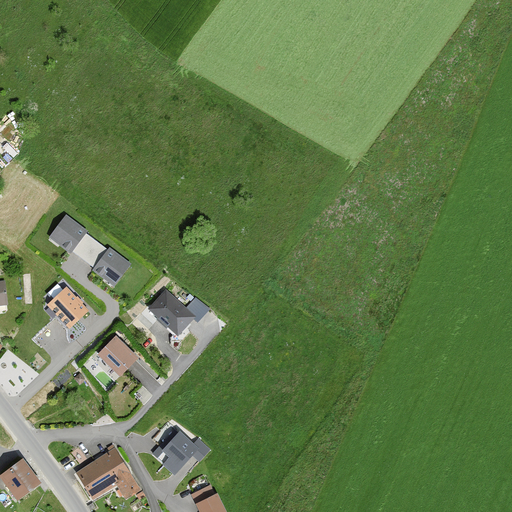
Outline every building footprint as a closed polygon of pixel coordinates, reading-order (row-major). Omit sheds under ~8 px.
[(66,218),(50,239),(71,255),(72,253),(87,233),(66,218)] [(110,251),(87,233),(72,253),(95,270),(110,251)] [(95,270),(93,272),(114,288),(130,266),(110,251),(95,270)] [(0,305),(8,305),(5,280),(0,280),(0,305)] [(66,290),(48,307),(69,330),(87,313),(66,290)] [(166,291),(148,312),(177,337),(193,318),(198,322),(208,310),(196,299),(187,309),(166,291)] [(114,340),(98,357),(121,379),(137,363),(114,340)] [(175,428),(152,455),(175,475),(192,456),(199,462),(210,450),(197,439),(193,444),(175,428)] [(127,498),(142,489),(131,472),(133,471),(116,445),(94,459),(112,487),(117,483),(127,498)] [(112,487),(94,459),(76,471),(94,498),(112,487)] [(40,487),(23,462),(1,477),(18,501),(40,487)] [(224,511),(212,486),(191,496),(198,506),(199,506),(202,511),(224,511)]
